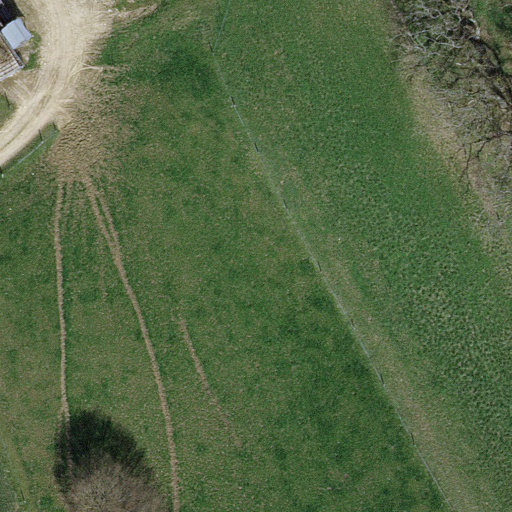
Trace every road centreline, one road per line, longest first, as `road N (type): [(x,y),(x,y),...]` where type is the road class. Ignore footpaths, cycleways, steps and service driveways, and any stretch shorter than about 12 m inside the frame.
road 1 (track): [(85,34),(218,120),(289,206),(471,511)]
road 2 (track): [(0,139),(85,34),(159,0)]
